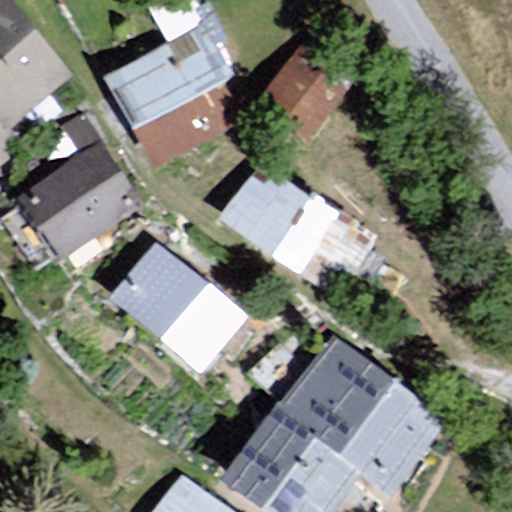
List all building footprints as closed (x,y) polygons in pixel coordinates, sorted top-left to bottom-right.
[(0,0),(0,119),(8,129),(74,75),(13,0),(0,0)] [(170,39),(106,70),(154,166),(252,117),(193,0),(177,0),(156,11),(170,39)] [(293,51),(262,94),(317,133),(348,90),(293,51)] [(0,172),(22,153),(0,127),(0,172)] [(59,260),(143,205),(101,141),(17,197),(59,260)] [(260,160),(219,218),(301,275),(342,216),(260,160)] [(203,374),(249,316),(155,242),(109,300),(203,374)] [(450,419),(333,335),(278,411),(364,474),(394,496),(450,419)] [(267,511),(335,511),(364,474),(278,411),(226,482),(267,511)] [(236,511),(180,473),(152,511),(236,511)]
